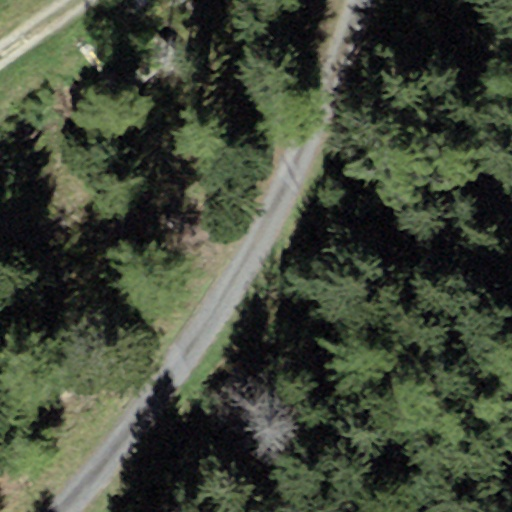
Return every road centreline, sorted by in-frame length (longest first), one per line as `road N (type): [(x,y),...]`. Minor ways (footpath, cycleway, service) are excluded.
road 1 (track): [(43,511),(134,416),(303,154),(360,0)]
road 2 (track): [(87,0),(0,89)]
